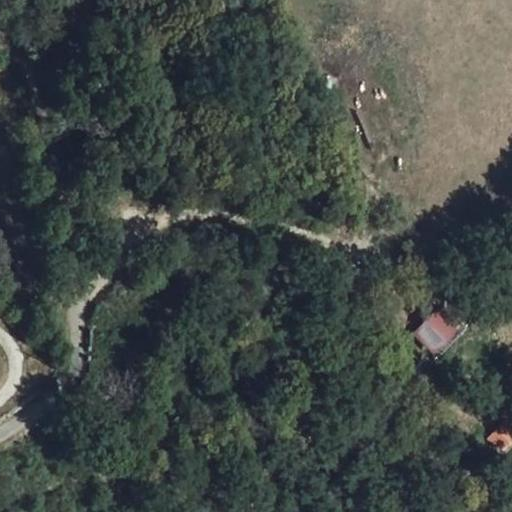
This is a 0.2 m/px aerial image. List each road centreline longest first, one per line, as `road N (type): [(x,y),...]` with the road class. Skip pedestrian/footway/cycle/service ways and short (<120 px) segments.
road 1 (track): [(79,309),(47,91),(94,0)]
road 2 (unclassified): [(0,443),(46,413),(80,367),(79,309)]
